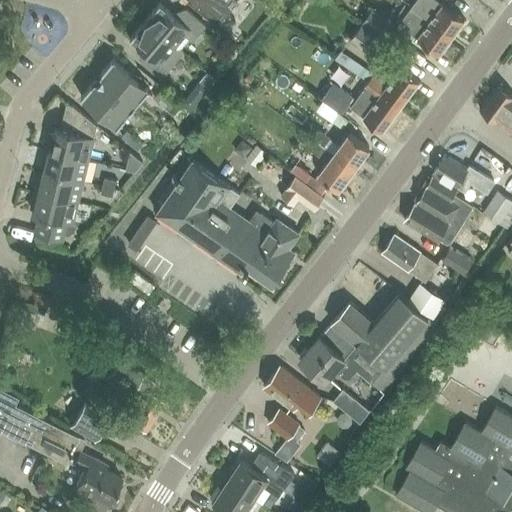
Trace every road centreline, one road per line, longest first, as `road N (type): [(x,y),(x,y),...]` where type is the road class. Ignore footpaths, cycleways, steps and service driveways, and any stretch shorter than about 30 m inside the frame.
road 1 (tertiary): [(229,397),(446,106)]
road 2 (residential): [(229,397),(67,285),(0,267)]
road 3 (residential): [(0,190),(16,121),(104,13)]
road 4 (tertiary): [(153,511),(229,397)]
